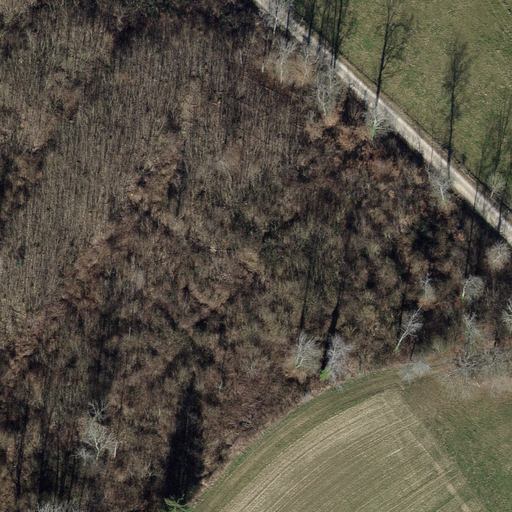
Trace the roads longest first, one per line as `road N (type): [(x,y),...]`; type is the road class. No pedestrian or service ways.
road 1 (track): [(204,511),(267,445),(315,409),(366,383),(511,350)]
road 2 (track): [(511,233),(269,0)]
